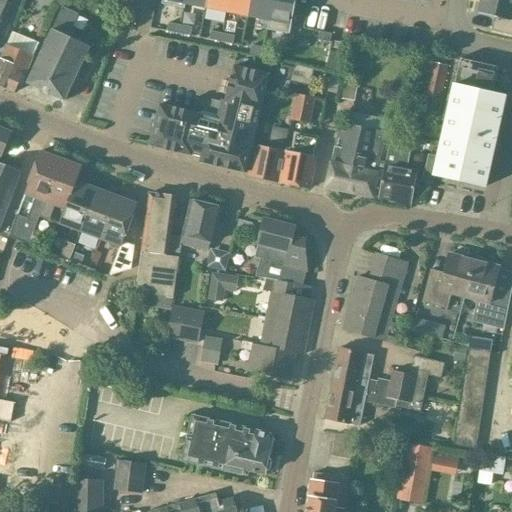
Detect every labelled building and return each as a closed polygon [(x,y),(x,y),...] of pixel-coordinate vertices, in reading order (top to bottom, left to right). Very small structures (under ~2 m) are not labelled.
[(0,0),(0,21),(8,0),(0,0)] [(27,83),(65,101),(89,48),(67,38),(78,14),(67,9),(70,0),(56,0),(55,4),(62,7),(27,83)] [(184,4),(185,0),(162,0),(161,5),(184,9),(185,5),(184,4)] [(205,9),(207,0),(185,0),(184,4),(185,5),(205,9)] [(227,13),(229,0),(207,0),(205,9),(227,13)] [(248,17),(251,0),(229,0),(227,13),(248,17)] [(269,21),(273,0),(251,0),(248,17),(268,21),(269,21)] [(289,35),(296,0),(273,0),(269,21),(268,21),(266,30),(289,35)] [(511,0),(481,0),(478,14),(494,18),(490,31),(511,36),(511,0)] [(180,26),(168,23),(167,32),(178,34),(180,26)] [(192,28),(180,26),(178,34),(190,36),(192,28)] [(222,34),(211,32),(209,40),(221,42),(222,34)] [(331,34),(319,32),(318,40),(330,43),(331,34)] [(0,61),(0,87),(15,94),(19,84),(22,85),(39,44),(12,33),(0,61)] [(234,36),(222,34),(221,42),(233,44),(234,36)] [(263,48),(251,46),(250,54),(262,56),(263,48)] [(451,102),(447,117),(434,175),(485,187),(506,97),(492,94),(498,67),(461,59),(451,102)] [(420,115),(436,118),(447,66),(431,63),(420,115)] [(289,82),(310,87),(313,69),(297,65),(293,68),(289,82)] [(265,90),(268,78),(268,76),(234,67),(226,101),(222,100),(220,106),(209,103),(204,104),(202,108),(200,115),(159,105),(149,146),(191,156),(191,155),(201,157),(200,162),(244,173),(265,90)] [(268,78),(265,90),(273,91),(272,92),(287,95),(289,82),(273,79),(268,78)] [(291,120),(311,123),(315,99),(295,95),(291,120)] [(451,102),(441,100),(438,115),(447,117),(451,102)] [(379,198),(385,165),(386,162),(380,161),(385,133),(342,123),(336,147),(334,147),(325,187),(379,198)] [(248,177),(278,183),(285,152),(284,152),(289,131),(272,128),(268,149),(254,146),(248,177)] [(0,227),(13,194),(20,173),(0,164),(0,158),(1,157),(11,134),(0,129),(0,227)] [(278,183),(310,189),(320,138),(294,133),(291,153),(285,152),(278,183)] [(379,198),(410,205),(417,172),(406,169),(412,139),(392,134),(386,162),(385,165),(379,198)] [(39,217),(60,160),(40,152),(24,195),(36,199),(28,219),(17,215),(8,237),(29,245),(39,217)] [(65,210),(76,182),(77,182),(82,168),(60,160),(39,217),(49,221),(55,206),(65,210)] [(81,232),(95,189),(77,182),(76,182),(65,210),(59,224),(81,232)] [(81,232),(101,240),(116,197),(95,189),(81,232)] [(146,295),(173,298),(179,258),(167,256),(175,198),(149,194),(137,287),(147,288),(146,295)] [(120,247),(109,276),(131,270),(134,246),(123,242),(137,205),(116,197),(101,240),(120,247)] [(221,209),(191,201),(181,245),(207,251),(209,241),(213,242),(214,238),(220,238),(223,224),(218,220),(221,209)] [(239,220),(236,229),(249,233),(252,223),(239,220)] [(264,220),(256,256),(261,257),(256,277),(267,279),(288,283),(291,268),(306,272),(303,240),(292,237),(294,227),(264,220)] [(208,268),(227,270),(229,250),(210,248),(208,268)] [(355,308),(392,318),(408,263),(377,254),(369,280),(359,277),(358,278),(363,279),(360,288),(356,286),(351,305),(355,306),(355,308)] [(451,294),(466,298),(475,261),(449,255),(443,279),(429,276),(421,303),(446,309),(451,294)] [(473,316),(499,323),(506,296),(492,292),(499,268),(475,261),(466,298),(478,301),(473,316)] [(225,289),(236,290),(238,274),(211,271),(208,300),(223,302),(225,289)] [(271,293),(266,319),(304,326),(306,318),(310,319),(314,301),(293,296),(295,284),(267,279),(264,292),(271,293)] [(166,339),(198,345),(204,313),(172,307),(171,311),(166,339)] [(343,331),(385,343),(392,318),(355,308),(353,314),(348,313),(343,331)] [(261,346),(260,347),(298,354),(298,353),(300,345),(305,346),(308,327),(304,326),(266,319),(261,346)] [(446,328),(413,319),(410,332),(443,341),(446,328)] [(222,340),(205,337),(200,363),(217,367),(222,340)] [(247,372),(290,381),(290,380),(285,379),(287,370),(292,371),(295,354),(303,356),(303,354),(298,353),(298,354),(260,347),(261,346),(245,342),(243,350),(251,352),(247,372)] [(367,390),(369,379),(374,356),(340,349),(332,384),(367,390)] [(466,360),(489,363),(491,352),(468,349),(466,360)] [(0,420),(12,422),(12,421),(11,421),(14,404),(15,404),(15,403),(0,400),(0,360),(1,356),(2,356),(2,354),(0,354),(0,420)] [(369,379),(367,390),(364,402),(395,409),(396,407),(420,412),(428,376),(441,379),(444,363),(414,357),(410,375),(393,371),(390,381),(378,379),(378,381),(369,379)] [(465,371),(487,374),(489,363),(466,360),(465,371)] [(463,382),(486,385),(487,374),(465,371),(463,382)] [(461,393),(484,396),(486,385),(463,382),(461,393)] [(325,419),(359,426),(364,402),(367,390),(332,384),(325,419)] [(459,404),(482,408),(484,396),(461,393),(459,404)] [(458,415),(480,419),(482,408),(459,404),(458,415)] [(456,426),(479,430),(480,419),(458,415),(456,426)] [(183,461),(241,474),(242,469),(264,474),(265,471),(268,469),(270,462),(267,460),(272,439),(269,435),(192,417),(183,461)] [(378,439),(408,443),(410,429),(379,425),(378,439)] [(454,437),(477,441),(479,430),(456,426),(454,437)] [(331,457),(350,460),(354,437),(335,434),(331,457)] [(453,449),(475,452),(477,441),(454,437),(453,449)] [(396,500),(422,505),(433,449),(407,444),(396,500)] [(82,454),(80,466),(104,471),(106,458),(82,454)] [(457,474),(459,457),(434,454),(432,471),(457,474)] [(479,471),(478,483),(491,485),(492,473),(501,474),(504,457),(482,454),(479,471)] [(114,490),(141,494),(145,464),(118,460),(114,490)] [(306,511),(343,511),(348,478),(313,474),(312,480),(311,479),(306,511)] [(48,511),(67,511),(72,481),(53,478),(48,511)] [(71,511),(102,511),(103,482),(72,481),(71,511)] [(186,502),(188,511),(242,511),(242,508),(236,509),(233,498),(222,501),(223,507),(220,508),(216,494),(186,502)] [(150,511),(188,511),(186,502),(150,511)]
